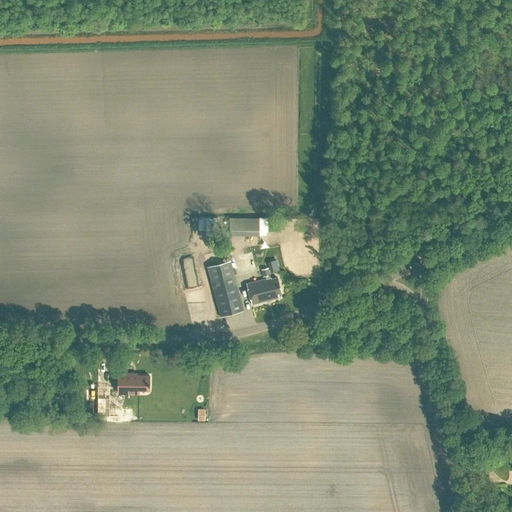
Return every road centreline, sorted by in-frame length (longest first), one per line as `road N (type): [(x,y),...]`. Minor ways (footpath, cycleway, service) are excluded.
road 1 (unclassified): [(0,338),(207,339),(376,282)]
road 2 (unclassified): [(479,511),(424,311)]
